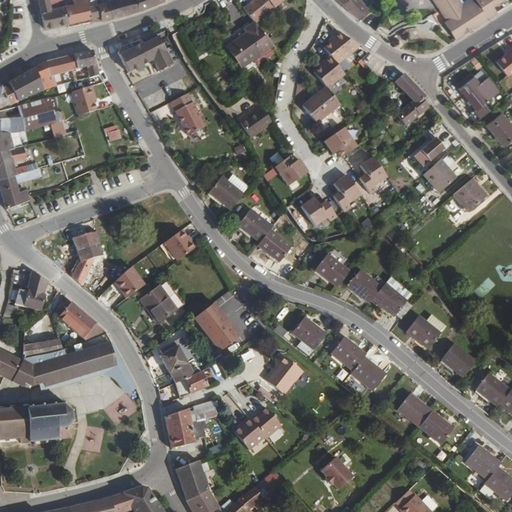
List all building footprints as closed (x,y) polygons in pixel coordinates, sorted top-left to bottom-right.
[(38,0),(41,13),(64,7),(74,4),(72,0),(71,0),(65,2),(61,0),(38,0)] [(68,23),(89,18),(86,1),(88,0),(72,0),(74,4),(64,7),(68,23)] [(89,18),(90,22),(112,19),(107,1),(99,3),(98,0),(88,0),(86,1),(89,18)] [(111,0),(107,1),(112,19),(123,16),(119,0),(111,0)] [(119,0),(123,16),(138,12),(166,0),(165,0),(119,0)] [(253,0),(243,9),(254,23),(279,3),(276,0),(253,0)] [(366,10),(367,8),(357,0),(346,0),(342,4),(356,19),(358,17),(360,16),(366,10)] [(434,0),(437,4),(440,4),(443,9),(448,9),(452,17),(447,20),(445,22),(456,38),(498,12),(495,6),(500,3),(504,0),(434,0)] [(437,4),(447,20),(452,17),(448,9),(443,9),(440,4),(437,4)] [(44,29),(68,23),(64,7),(41,13),(44,29)] [(272,46),(254,23),(224,45),(241,69),(272,46)] [(349,41),(339,33),(334,38),(335,40),(330,44),(323,49),(330,57),(336,65),(359,48),(349,41)] [(118,53),(127,73),(137,68),(139,71),(144,68),(143,65),(152,60),(158,71),(171,63),(156,34),(121,48),(118,53)] [(511,50),(511,52),(508,56),(499,65),(511,78),(511,76),(511,49),(511,50)] [(92,51),(73,56),(77,71),(86,68),(89,78),(99,75),(92,51)] [(73,56),(48,62),(51,77),(53,77),(67,73),(71,72),(77,71),(73,56)] [(477,56),(470,61),(475,71),(483,66),(477,56)] [(327,90),(331,86),(330,84),(343,74),(336,65),(330,57),(323,63),(325,64),(320,68),(313,74),(325,88),(327,90)] [(33,70),(9,83),(16,102),(41,91),(47,89),(44,79),(51,77),(48,62),(44,63),(33,70)] [(7,80),(9,83),(33,70),(31,66),(7,80)] [(480,72),(473,77),(479,84),(485,79),(480,72)] [(330,84),(331,86),(344,75),(343,74),(330,84)] [(403,74),(401,75),(394,82),(413,101),(395,114),(403,126),(429,107),(423,99),(425,97),(419,90),(403,74)] [(44,79),(47,89),(56,87),(53,77),(51,77),(44,79)] [(471,113),(477,121),(489,111),(483,103),(497,91),(487,78),(485,79),(479,84),(473,77),(459,88),(475,109),(471,113)] [(9,83),(0,88),(0,108),(16,102),(9,83)] [(90,86),(72,93),(79,116),(96,111),(92,98),(94,97),(90,86)] [(339,105),(327,90),(325,88),(319,93),(316,89),(311,94),(314,98),(302,107),(322,132),(330,125),(324,117),(339,105)] [(236,119),(254,103),(242,89),(223,106),(236,119)] [(188,91),(171,102),(192,133),(209,122),(188,91)] [(18,108),(20,118),(24,131),(56,124),(49,99),(18,108)] [(151,113),(156,122),(174,113),(169,104),(151,113)] [(271,123),(261,108),(240,123),(250,138),(271,123)] [(511,138),(511,128),(500,114),(486,125),(503,146),(511,138)] [(20,118),(0,119),(0,134),(10,134),(19,133),(24,131),(20,118)] [(106,142),(120,140),(119,125),(105,127),(106,142)] [(340,158),(356,148),(343,128),(323,142),(332,155),(336,152),(340,158)] [(10,134),(0,134),(0,152),(14,149),(10,134)] [(423,166),(443,150),(434,139),(414,156),(423,166)] [(242,144),(234,148),(238,156),(246,152),(242,144)] [(14,149),(0,152),(0,179),(14,176),(30,172),(28,166),(15,170),(13,163),(26,160),(23,147),(14,149)] [(274,166),(282,160),(277,153),(269,159),(274,166)] [(290,156),(275,167),(288,186),(307,172),(299,159),(294,162),(290,156)] [(359,179),(369,194),(376,189),(373,185),(385,177),(372,158),(359,166),(365,175),(359,179)] [(440,160),(422,175),(437,193),(455,177),(440,160)] [(28,166),(30,172),(39,169),(45,167),(44,162),(28,166)] [(30,172),(14,176),(16,184),(41,177),(39,169),(30,172)] [(14,176),(0,179),(0,189),(6,210),(30,200),(25,191),(22,192),(21,189),(18,190),(16,184),(14,176)] [(228,183),(243,194),(249,188),(233,176),(228,183)] [(338,192),(333,197),(343,212),(349,208),(347,203),(359,195),(346,176),(333,184),(338,192)] [(230,210),(243,194),(228,183),(220,177),(208,193),(230,210)] [(471,179),(453,194),(468,212),(486,196),(471,179)] [(336,217),(325,202),(319,206),(313,198),(301,206),(314,226),(326,217),(329,221),(336,217)] [(259,243),(270,230),(271,228),(249,211),(237,226),(259,243)] [(73,239),(77,251),(99,243),(96,232),(91,233),(90,230),(95,228),(92,220),(88,222),(78,226),(69,230),(73,239)] [(291,248),(270,230),(259,243),(257,246),(278,263),(291,248)] [(176,262),(193,249),(180,231),(159,247),(165,255),(169,252),(176,262)] [(81,260),(71,277),(81,285),(82,285),(93,259),(102,256),(101,250),(103,249),(101,243),(99,243),(77,251),(81,260)] [(349,272),(328,254),(315,269),(336,288),(349,272)] [(113,282),(126,300),(143,287),(130,268),(113,282)] [(372,299),(381,288),(359,270),(347,286),(368,304),(372,299)] [(47,282),(31,273),(27,291),(19,289),(16,305),(42,311),(46,297),(43,296),(47,282)] [(81,285),(71,277),(71,278),(80,287),(81,285)] [(388,278),(384,283),(406,302),(410,297),(388,278)] [(159,287),(176,310),(183,306),(165,283),(159,287)] [(384,283),(381,288),(372,299),(393,317),(406,302),(384,283)] [(157,324),(176,310),(159,287),(140,301),(157,324)] [(84,337),(87,341),(106,332),(71,302),(59,318),(83,339),(84,337)] [(194,318),(219,354),(242,338),(217,302),(194,318)] [(7,304),(4,317),(25,316),(27,310),(7,304)] [(427,323),(440,333),(446,327),(431,314),(427,319),(429,321),(427,323)] [(427,349),(440,333),(427,323),(419,316),(406,332),(427,349)] [(312,351),(326,335),(304,318),(290,334),(312,351)] [(185,331),(194,324),(191,320),(182,326),(185,331)] [(174,342),(187,363),(194,359),(181,338),(174,342)] [(331,353),(353,371),(363,357),(365,355),(344,338),(331,353)] [(23,358),(61,350),(59,339),(23,346),(23,358)] [(174,383),(194,375),(187,363),(174,342),(160,349),(163,355),(160,356),(174,383)] [(0,349),(0,374),(13,381),(14,377),(32,386),(44,382),(45,386),(116,366),(109,343),(66,357),(64,350),(61,350),(23,358),(23,360),(0,349)] [(474,362),(453,345),(441,360),(462,377),(474,362)] [(241,355),(243,361),(255,357),(253,350),(241,355)] [(303,372),(280,354),(275,361),(276,368),(273,373),(272,372),(265,381),(283,394),(294,381),(294,382),(303,372)] [(363,357),(353,371),(350,374),(372,391),(385,375),(363,357)] [(207,386),(201,372),(194,375),(174,383),(179,398),(207,386)] [(497,407),(499,403),(510,392),(488,373),(475,389),(497,407)] [(511,388),(510,392),(499,403),(511,413),(511,388)] [(419,427),(431,411),(409,394),(397,410),(419,427)] [(216,415),(212,401),(192,407),(195,422),(204,419),(216,415)] [(0,439),(7,440),(8,441),(11,441),(11,439),(20,439),(20,443),(33,442),(33,444),(36,444),(35,442),(45,441),(45,444),(47,443),(47,441),(56,439),(60,441),(59,439),(71,438),(72,428),(69,428),(70,422),(73,422),(73,420),(70,419),(70,413),(73,411),(72,409),(69,411),(63,406),(64,403),(62,402),(61,406),(54,406),(54,403),(52,403),(52,407),(42,407),(42,404),(41,404),(41,407),(32,408),(32,405),(30,405),(30,408),(28,408),(28,405),(24,405),(24,409),(15,409),(14,406),(10,406),(10,410),(3,411),(3,407),(0,406),(0,439)] [(248,419),(264,437),(265,438),(280,425),(265,407),(261,410),(260,409),(248,419)] [(204,419),(195,422),(190,423),(187,409),(164,417),(171,450),(195,443),(194,439),(205,435),(204,428),(206,427),(204,419)] [(453,428),(431,411),(419,427),(440,444),(453,428)] [(249,450),(264,437),(248,419),(247,418),(236,427),(237,428),(233,431),(249,450)] [(210,456),(223,452),(220,445),(208,449),(210,456)] [(486,480),(497,466),(499,463),(478,446),(465,462),(486,480)] [(351,479),(334,459),(320,472),(325,478),(324,479),(330,486),(331,485),(336,492),(351,479)] [(208,489),(198,460),(175,470),(187,501),(208,489)] [(511,492),(511,478),(497,466),(486,480),(484,483),(493,491),(505,501),(511,492)] [(277,496),(264,480),(254,488),(262,499),(267,504),(277,496)] [(488,497),(493,491),(484,483),(479,490),(488,497)] [(133,508),(135,511),(162,511),(147,489),(141,487),(123,493),(133,508)] [(246,511),(262,499),(254,488),(225,511),(246,511)] [(220,511),(208,489),(187,501),(192,511),(220,511)] [(414,495),(409,490),(395,504),(400,509),(402,511),(430,511),(432,511),(414,495)] [(61,510),(51,511),(123,511),(133,508),(123,493),(105,499),(61,510)]
